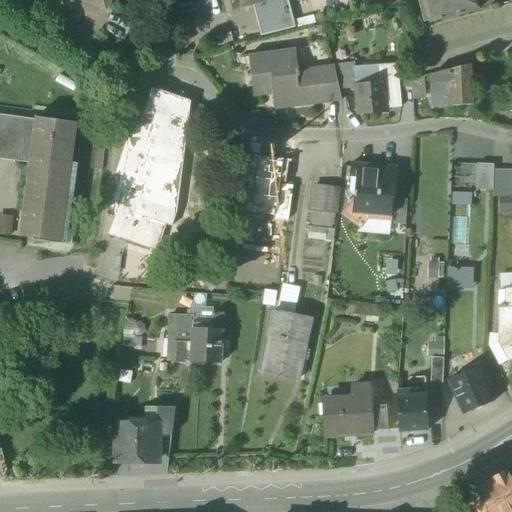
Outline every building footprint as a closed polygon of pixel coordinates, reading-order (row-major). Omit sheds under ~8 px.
[(107,0),(86,0),(103,9),(107,0)] [(288,0),(267,0),(251,4),(260,37),(296,28),(288,0)] [(476,0),(423,0),(430,24),(480,11),(476,0)] [(367,1),(359,3),(361,11),(369,9),(367,1)] [(320,67),(298,70),(295,48),(254,54),(258,81),(270,80),(274,110),(325,103),(320,67)] [(355,62),(333,65),(338,89),(356,88),(356,85),(357,85),(355,62)] [(333,65),(320,67),(325,103),(341,101),(338,89),(333,65)] [(357,85),(356,85),(356,88),(358,115),(387,113),(387,110),(401,109),(398,65),(380,67),(381,83),(357,85)] [(471,65),(451,70),(452,107),(452,108),(472,106),(471,65)] [(451,70),(431,75),(432,88),(432,97),(433,108),(452,107),(451,70)] [(431,75),(410,80),(411,89),(432,88),(431,75)] [(151,89),(140,123),(127,119),(119,143),(125,144),(115,175),(121,177),(112,202),(118,204),(107,236),(157,252),(166,225),(171,227),(172,225),(161,222),(175,178),(169,176),(179,146),(173,144),(179,127),(173,125),(182,99),(151,89)] [(432,97),(412,98),(414,123),(433,120),(433,108),(432,97)] [(508,103),(490,104),(488,114),(509,112),(508,103)] [(33,120),(0,115),(0,122),(4,123),(3,136),(25,139),(31,139),(33,120)] [(76,123),(34,118),(33,120),(31,139),(25,139),(22,157),(28,158),(27,164),(18,236),(60,242),(76,123)] [(3,136),(0,135),(0,160),(27,164),(28,158),(22,157),(25,139),(3,136)] [(102,172),(105,144),(93,142),(90,171),(102,172)] [(276,212),(277,212),(281,185),(284,163),(261,160),(258,159),(251,208),(276,212)] [(493,165),(477,164),(476,190),(492,190),(493,165)] [(397,169),(351,165),(350,177),(357,178),(355,193),(355,199),(343,215),(361,229),(371,215),(391,217),(392,199),(394,198),(397,169)] [(288,221),(293,186),(281,185),(277,212),(276,212),(275,219),(288,221)] [(339,189),(314,186),(312,210),(337,213),(339,189)] [(0,232),(10,234),(13,217),(0,214),(0,232)] [(80,260),(0,251),(0,311),(81,282),(80,260)] [(473,269),(453,268),(453,288),(473,289),(473,269)] [(223,276),(215,275),(215,283),(222,284),(223,276)] [(295,311),(301,288),(284,284),(278,307),(295,311)] [(511,290),(505,291),(506,305),(500,305),(498,334),(499,343),(508,361),(511,359),(511,290)] [(274,294),(264,292),(262,303),(272,305),(274,294)] [(212,313),(193,312),(193,317),(169,316),(168,342),(170,342),(170,343),(183,343),(183,361),(190,362),(192,330),(222,331),(223,314),(212,314),(212,313)] [(310,320),(274,312),(268,337),(270,337),(262,372),(297,380),(310,320)] [(222,331),(192,330),(190,362),(221,363),(222,331)] [(183,343),(170,343),(168,361),(183,361),(183,343)] [(444,359),(433,359),(432,383),(443,383),(444,359)] [(479,369),(450,382),(464,415),(493,402),(479,369)] [(425,377),(409,378),(409,391),(410,391),(410,396),(425,395),(426,395),(425,377)] [(352,400),(327,402),(328,416),(323,416),(324,437),(373,434),(371,407),(370,386),(351,387),(352,400)] [(410,396),(410,391),(409,391),(397,392),(399,432),(427,430),(425,395),(410,396)] [(386,406),(371,407),(373,431),(387,430),(386,406)] [(156,424),(155,409),(145,409),(145,419),(127,419),(126,420),(131,425),(155,424),(156,424)] [(171,436),(175,409),(155,409),(156,424),(157,424),(157,437),(171,436)] [(157,437),(157,424),(156,424),(155,424),(131,425),(126,420),(119,420),(115,425),(115,430),(118,433),(118,444),(114,444),(114,464),(155,464),(155,462),(153,462),(153,446),(157,446),(157,437)] [(511,511),(511,482),(506,472),(488,483),(487,482),(479,487),(479,488),(474,490),(480,501),(474,504),(478,511),(485,511),(487,511),(486,511),(511,511)]
